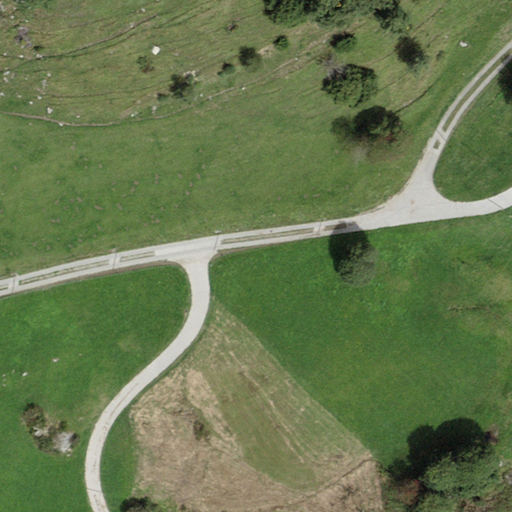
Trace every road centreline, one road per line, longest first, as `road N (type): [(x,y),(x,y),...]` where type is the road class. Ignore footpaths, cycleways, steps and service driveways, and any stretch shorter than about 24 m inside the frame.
road 1 (track): [(0,287),(412,216)]
road 2 (track): [(98,511),(91,447),(102,422),(190,332),(199,307),(190,249)]
road 3 (track): [(412,216),(438,138),(474,83),(511,50)]
